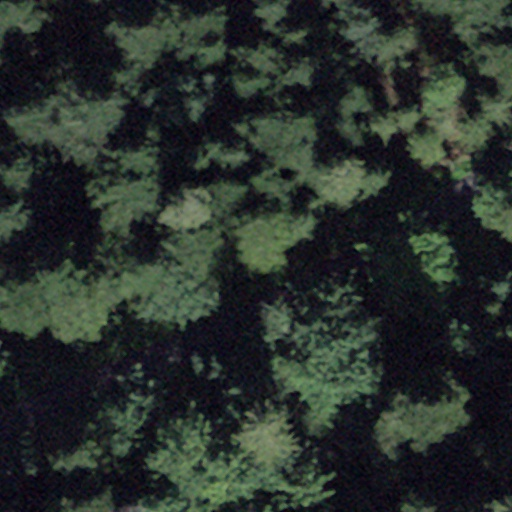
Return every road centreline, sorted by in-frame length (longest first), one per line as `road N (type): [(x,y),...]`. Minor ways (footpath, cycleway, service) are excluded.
road 1 (track): [(0,423),(273,306),(511,155)]
road 2 (track): [(227,511),(493,255),(511,218)]
